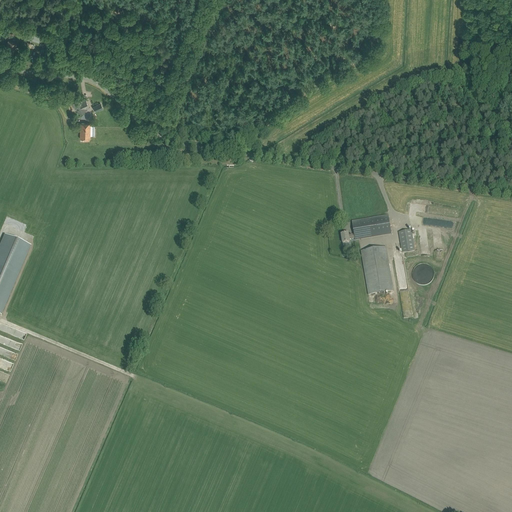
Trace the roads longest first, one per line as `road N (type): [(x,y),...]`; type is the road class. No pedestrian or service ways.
road 1 (unclassified): [(511,193),(171,142),(92,81),(0,68)]
road 2 (track): [(0,320),(180,395)]
